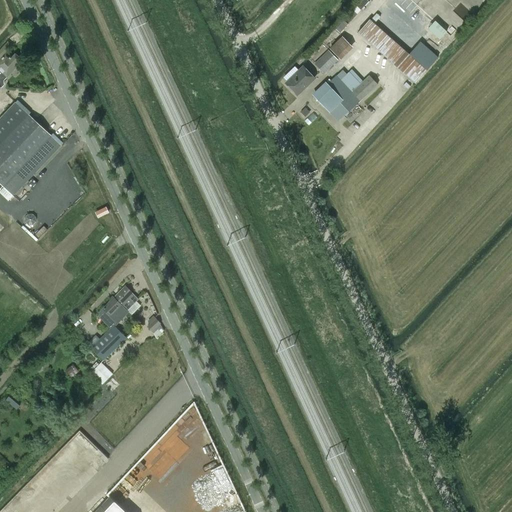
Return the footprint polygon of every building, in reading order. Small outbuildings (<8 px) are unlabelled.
[(369,20),(358,33),(394,64),(393,65),(406,76),(415,84),(427,71),(417,62),(419,61),(406,50),(405,52),(369,20)] [(342,36),(329,49),(341,60),(353,47),(342,36)] [(328,50),(314,64),(324,74),(338,60),(328,50)] [(0,89),(4,85),(4,80),(7,77),(21,62),(15,56),(12,59),(6,53),(0,60),(0,89)] [(303,67),(285,83),(297,96),(315,79),(303,67)] [(325,82),(312,94),(338,122),(378,85),(369,75),(362,81),(352,70),(341,80),(336,75),(327,83),(325,82)] [(0,183),(3,186),(16,172),(24,179),(47,155),(40,147),(51,136),(16,103),(0,119),(0,183)] [(111,329),(91,348),(103,360),(126,338),(115,326),(129,312),(127,311),(138,299),(125,286),(114,298),(100,313),(99,317),(111,329)] [(150,324),(147,327),(152,332),(161,324),(154,316),(147,321),(150,324)] [(101,363),(91,373),(103,384),(113,374),(101,363)] [(124,511),(110,498),(97,511),(124,511)]
